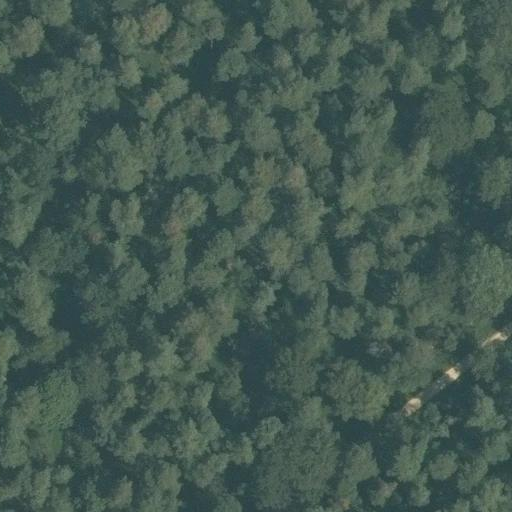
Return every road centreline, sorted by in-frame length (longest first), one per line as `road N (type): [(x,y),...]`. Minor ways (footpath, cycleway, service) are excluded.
road 1 (track): [(0,104),(60,188),(80,511)]
road 2 (track): [(511,339),(284,511)]
